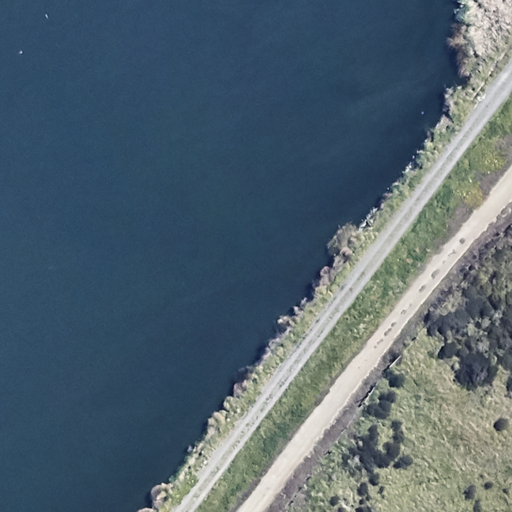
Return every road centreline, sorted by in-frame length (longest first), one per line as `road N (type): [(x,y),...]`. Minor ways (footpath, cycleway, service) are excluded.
road 1 (track): [(511,68),(181,511)]
road 2 (track): [(511,186),(249,511)]
